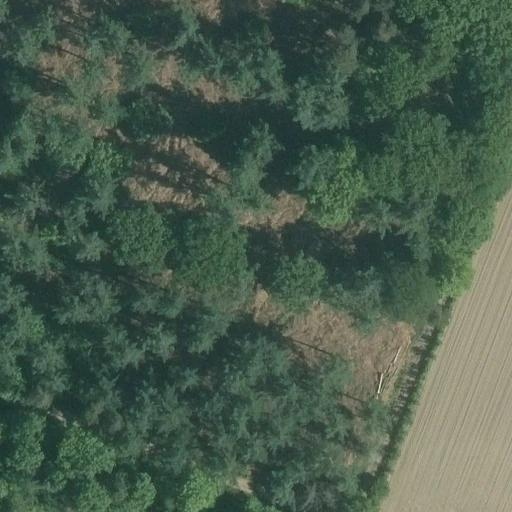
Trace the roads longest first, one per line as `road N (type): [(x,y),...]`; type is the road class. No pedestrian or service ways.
road 1 (track): [(380,511),(511,169)]
road 2 (track): [(0,392),(292,511)]
